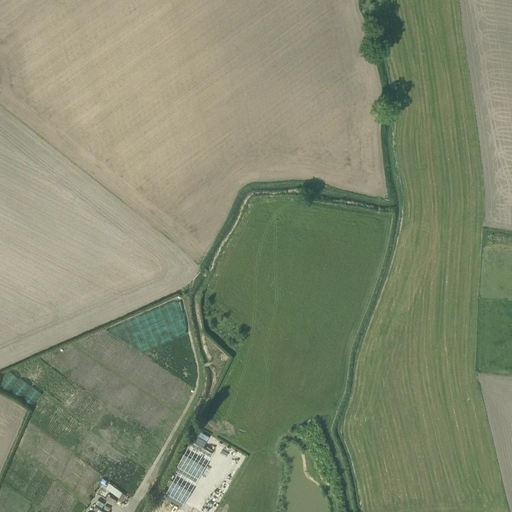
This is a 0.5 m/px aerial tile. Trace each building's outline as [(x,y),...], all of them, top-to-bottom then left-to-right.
[(197,440),(190,436),(180,451),(188,456),(197,440)] [(174,466),(147,511),(162,511),(185,472),(174,466)] [(121,492),(108,483),(105,488),(118,497),(117,499),(122,502),(124,498),(119,496),(121,492)] [(108,493),(101,488),(97,494),(114,504),(116,501),(109,496),(109,495),(107,494),(108,493)] [(102,511),(105,508),(96,503),(91,511),(88,511),(87,511),(86,511),(102,511)]
